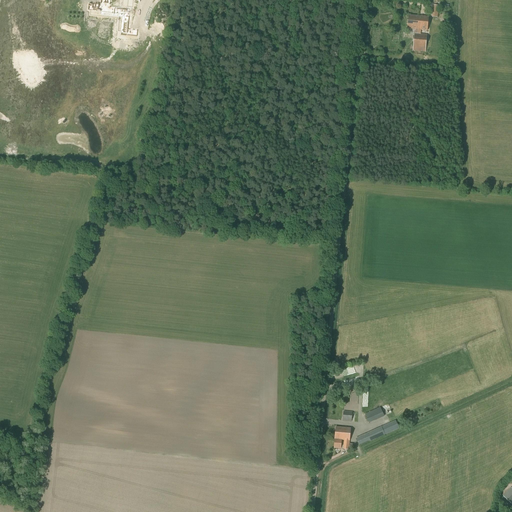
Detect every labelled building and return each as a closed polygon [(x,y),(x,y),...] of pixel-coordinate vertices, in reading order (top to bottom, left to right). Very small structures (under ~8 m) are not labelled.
[(122,35),(138,36),(138,27),(129,27),(129,8),(110,8),(110,0),(99,0),(99,8),(87,8),(87,14),(99,14),(99,17),(122,17),(122,35)] [(417,28),(419,16),(409,15),(407,29),(415,30),(415,34),(414,33),(413,51),(425,52),(427,35),(421,34),(421,33),(418,33),(418,28),(417,28)] [(429,17),(419,16),(417,28),(418,28),(418,33),(421,33),(421,30),(427,31),(429,17)] [(365,414),(369,423),(384,417),(380,407),(365,414)] [(352,412),(344,411),(343,420),(352,421),(352,412)] [(396,421),(382,427),(385,435),(399,428),(396,421)] [(335,440),(342,440),(344,441),(343,449),(349,450),(353,450),(353,444),(349,444),(351,428),(335,427),(334,440),(335,440)] [(367,433),(367,434),(370,441),(385,435),(382,427),(367,433)] [(370,441),(367,434),(357,438),(359,445),(370,441)] [(509,496),(506,493),(503,496),(511,504),(511,492),(511,493),(509,495),(509,496)]
